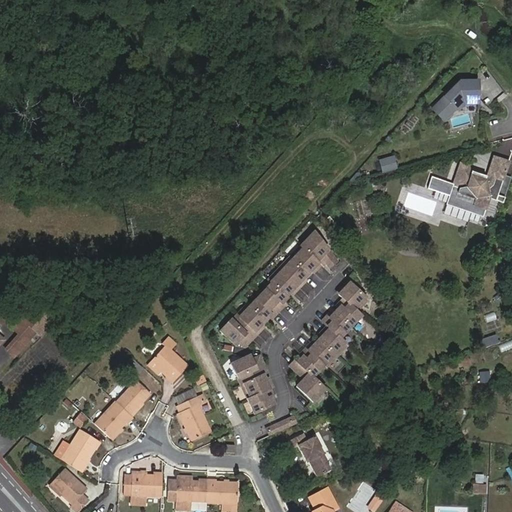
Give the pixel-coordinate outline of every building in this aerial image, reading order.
[(479,103),(478,80),(460,80),(433,109),(445,120),(456,108),(459,110),(465,103),(479,103)] [(393,155),(380,159),(383,171),(397,167),(393,155)] [(493,157),(489,171),(496,174),(500,159),(493,157)] [(482,217),(484,210),(488,198),(486,192),(493,186),(495,179),(501,182),(508,162),(500,159),(496,174),(489,171),(486,180),(484,179),(480,182),(474,180),(473,176),(471,175),(469,166),(460,164),(453,185),(431,178),(428,190),(449,197),(446,205),(482,217)] [(504,175),(499,192),(506,194),(510,177),(504,175)] [(338,262),(315,231),(301,246),(321,265),(324,262),(330,268),(338,262)] [(321,265),(301,246),(290,257),(308,275),(313,269),(315,272),(321,265)] [(303,280),(308,275),(290,257),(279,268),(299,288),(305,282),(303,280)] [(299,288),(279,268),(268,280),(286,297),(289,294),(292,291),(294,294),(299,288)] [(286,297),(268,280),(257,291),(278,311),(284,306),(282,304),(284,301),(287,298),(286,297)] [(364,307),(365,297),(350,283),(344,289),(342,287),(337,293),(343,299),(358,313),(364,307)] [(278,311),(257,291),(247,302),(247,303),(250,305),(265,320),(268,317),(271,315),(273,317),(278,311)] [(360,317),(360,316),(358,313),(343,299),(338,305),(340,307),(337,309),(334,312),(350,328),(360,317)] [(265,320),(250,305),(247,303),(247,302),(236,314),(237,315),(238,316),(256,333),(262,328),(260,326),(262,323),(265,320)] [(350,328),(334,312),(331,315),(329,318),(327,316),(321,322),(326,327),(339,339),(350,328)] [(256,333),(238,316),(237,315),(232,320),(230,318),(219,329),(234,344),(237,341),(239,339),(245,345),(256,333)] [(24,321),(16,330),(22,336),(8,350),(14,355),(36,332),(24,321)] [(347,346),(339,339),(326,327),(321,332),(324,334),(321,337),(318,340),(336,358),(347,346)] [(495,335),(483,339),(485,347),(497,343),(495,335)] [(149,361),(161,371),(172,382),(186,367),(169,351),(174,345),(166,337),(161,343),(163,346),(149,361)] [(336,358),(318,340),(316,343),(313,346),(311,344),(306,350),(324,368),(325,369),(326,370),(336,358)] [(324,368),(306,350),(300,356),(303,358),(300,360),(297,364),(313,379),(324,368)] [(262,374),(266,372),(260,358),(252,362),(249,355),(230,363),(236,378),(240,377),(242,383),(262,374)] [(143,369),(131,358),(126,363),(138,375),(143,369)] [(158,374),(161,371),(149,361),(147,364),(158,374)] [(313,379),(297,364),(292,370),(303,380),(304,378),(307,382),(306,383),(299,391),(313,405),(326,392),(313,379)] [(489,371),(480,372),(480,382),(490,381),(489,371)] [(246,399),(269,389),(272,387),(268,380),(266,381),(262,374),(242,383),(239,385),(246,399)] [(193,378),(197,386),(205,382),(202,375),(193,378)] [(116,402),(130,414),(141,402),(149,393),(136,381),(116,402)] [(175,396),(179,405),(199,395),(195,387),(175,396)] [(253,414),(273,404),(269,397),(272,395),(269,389),(246,399),(253,414)] [(183,412),(179,414),(192,442),(210,434),(198,405),(203,403),(199,395),(179,405),(183,412)] [(116,402),(116,401),(95,424),(111,438),(125,422),(126,423),(132,416),(130,414),(116,402)] [(130,414),(132,416),(143,403),(141,402),(130,414)] [(153,414),(162,417),(167,405),(158,402),(153,414)] [(78,414),(72,420),(78,426),(85,419),(78,414)] [(294,417),(267,424),(269,433),(297,425),(294,417)] [(61,460),(79,470),(97,440),(79,429),(61,460)] [(322,456),(313,439),(305,443),(302,436),(287,444),(291,451),(296,448),(304,465),(307,464),(314,479),(328,473),(320,457),(322,456)] [(225,454),(233,454),(234,446),(226,445),(225,454)] [(71,506),(80,496),(85,491),(61,470),(48,485),(71,506)] [(163,500),(164,479),(134,478),(127,478),(126,499),(135,499),(150,500),(163,500)] [(207,511),(208,485),(193,485),(179,484),(170,484),(169,500),(178,500),(178,503),(177,510),(193,510),(207,511)] [(239,486),(208,485),(207,511),(223,511),(222,511),(238,511),(239,486)] [(332,511),(337,509),(326,490),(308,500),(314,511),(332,511)] [(372,496),(379,500),(382,495),(375,492),(372,496)] [(78,511),(87,502),(80,496),(71,506),(69,508),(73,511),(78,511)] [(379,500),(372,496),(367,505),(373,509),(379,500)] [(150,500),(135,499),(134,507),(150,508),(150,500)]
